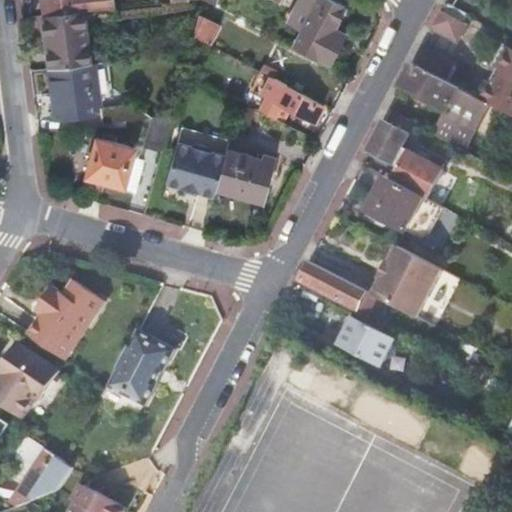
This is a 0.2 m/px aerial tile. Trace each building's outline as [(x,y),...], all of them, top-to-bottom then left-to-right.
[(43,0),(46,14),(85,9),(117,5),(116,0),(43,0)] [(300,0),(289,22),(303,30),(318,0),(300,0)] [(337,0),(318,0),(303,30),(295,46),(330,65),(346,33),(335,27),(347,5),(337,0)] [(91,62),(85,9),(46,14),(52,67),(91,62)] [(467,22),(444,10),(436,26),(458,38),(467,22)] [(221,25),(199,13),(194,35),(211,44),(221,25)] [(484,100),(492,104),(511,114),(511,47),(506,44),(494,66),(500,69),(484,100)] [(456,64),(425,47),(416,64),(448,81),(456,64)] [(114,88),(110,59),(97,61),(101,90),(114,88)] [(104,111),(106,122),(154,116),(155,116),(135,103),(103,107),(101,90),(97,61),(91,62),(52,67),(58,118),(97,114),(97,112),(104,111)] [(262,70),(272,76),(275,77),(279,70),(265,63),(262,70)] [(466,151),(492,104),(484,100),(448,81),(416,64),(405,85),(449,109),(435,135),(466,151)] [(288,84),(275,77),(272,76),(262,92),(267,95),(260,110),(284,122),(292,108),(317,121),(324,106),(287,86),(288,84)] [(173,114),(155,116),(154,116),(146,145),(163,150),(173,114)] [(396,180),(426,196),(430,199),(445,172),(444,171),(446,166),(413,149),(412,152),(404,148),(411,134),(386,121),(372,150),(403,166),(396,180)] [(134,155),(136,146),(100,136),(89,172),(136,186),(144,158),(134,155)] [(168,182),(216,194),(218,187),(227,154),(212,151),(210,146),(197,143),(194,145),(179,141),(168,182)] [(263,158),(228,149),(227,154),(218,187),(266,199),(277,157),(264,154),(263,158)] [(407,230),(426,196),(396,180),(388,176),(371,210),(407,230)] [(511,199),(468,176),(451,208),(511,240),(511,199)] [(375,295),(385,300),(419,317),(444,268),(401,246),(392,262),(390,261),(381,278),(383,279),(375,295)] [(313,262),(304,280),(360,309),(357,315),(373,324),(385,300),(375,295),(313,262)] [(43,312),(30,333),(67,358),(97,314),(89,308),(98,293),(75,278),(66,292),(53,284),(41,302),(47,305),(43,312)] [(97,314),(107,299),(98,293),(89,308),(97,314)] [(385,368),(400,339),(355,315),(340,344),(385,368)] [(177,349),(139,330),(109,386),(149,406),(160,383),(158,382),(159,379),(156,378),(160,371),(162,372),(163,370),(166,372),(177,349)] [(13,337),(1,356),(7,360),(19,342),(13,337)] [(465,373),(478,348),(465,341),(452,366),(465,373)] [(43,399),(62,370),(19,342),(7,360),(13,364),(7,374),(5,373),(4,374),(0,379),(0,399),(26,417),(39,396),(43,399)] [(29,436),(7,469),(25,482),(47,448),(29,436)] [(20,506),(61,490),(74,467),(75,466),(68,462),(47,448),(25,482),(13,501),(20,506)] [(80,497),(91,503),(99,487),(89,482),(88,484),(83,481),(76,495),(80,497)] [(117,511),(124,500),(99,487),(91,503),(80,497),(72,511),(117,511)]
